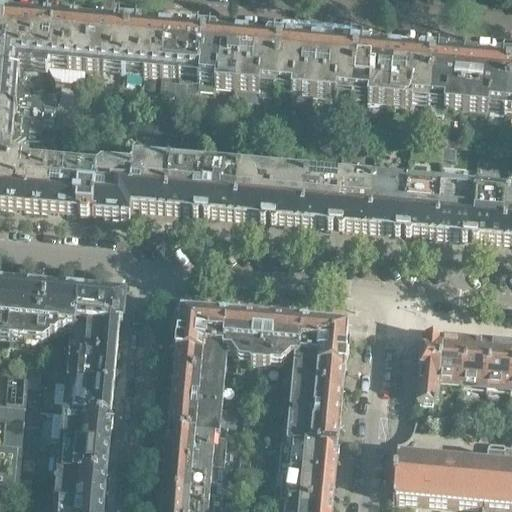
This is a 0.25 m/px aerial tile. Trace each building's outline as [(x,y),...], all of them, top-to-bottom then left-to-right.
[(7,61),(8,48),(1,47),(3,22),(0,21),(0,78),(14,80),(19,80),(19,72),(15,66),(15,62),(7,61)] [(48,69),(52,26),(3,22),(1,47),(8,48),(7,61),(15,62),(15,66),(19,72),(48,74),(48,69)] [(86,78),(90,30),(52,26),(48,69),(68,71),(68,76),(86,78)] [(124,76),(128,33),(125,33),(123,30),(116,29),(114,32),(90,30),(86,78),(104,79),(104,74),(124,76)] [(162,85),(166,37),(141,34),(139,31),(132,31),(130,33),(128,33),(124,76),(144,78),(144,83),(162,85)] [(200,83),(204,40),(201,40),(199,37),(192,36),(189,39),(166,37),(162,85),(180,86),(180,81),(200,83)] [(276,93),(281,47),(277,46),(275,43),(268,43),(265,45),(251,44),(247,44),(246,45),(239,45),(238,43),(234,43),(217,41),(215,38),(208,37),(206,40),(204,40),(200,83),(200,87),(216,88),(216,93),(260,97),(260,92),(276,93)] [(353,100),(357,54),(353,53),(351,50),(344,50),(342,52),(328,51),(323,51),(322,52),(315,52),(314,50),(310,50),(310,49),(294,48),(292,45),(285,44),(282,47),(281,47),(276,93),(293,95),(292,100),(336,104),(337,99),(353,100)] [(429,107),(433,61),(429,60),(427,57),(421,57),(418,59),(404,58),(400,58),(398,59),(392,58),(391,57),(386,57),(386,56),(370,55),(368,52),(361,51),(359,54),(357,54),(353,100),(369,102),(369,107),(412,111),(413,106),(429,107)] [(505,114),(510,68),(506,67),(504,64),(497,64),(495,66),(480,65),(476,65),(475,66),(468,65),(467,64),(463,64),(463,63),(446,62),(444,59),(437,58),(435,61),(433,61),(429,107),(445,109),(445,114),(489,118),(489,113),(505,114)] [(15,118),(17,100),(12,99),(14,80),(0,78),(0,155),(7,156),(9,136),(14,137),(13,141),(53,145),(54,134),(55,122),(43,121),(15,118)] [(56,110),(57,98),(45,97),(44,109),(56,110)] [(55,122),(56,110),(44,109),(43,121),(55,122)] [(67,123),(68,111),(56,110),(55,122),(67,123)] [(94,125),(95,113),(83,112),(82,124),(94,125)] [(158,126),(159,116),(150,116),(149,125),(158,126)] [(167,127),(168,117),(159,116),(158,126),(161,127),(167,127)] [(113,134),(115,122),(103,121),(102,133),(113,134)] [(66,135),(67,123),(55,122),(54,134),(66,135)] [(234,133),(235,123),(226,122),(225,132),(231,133),(234,133)] [(78,136),(79,124),(67,123),(66,135),(78,136)] [(243,134),(244,124),(235,123),(234,133),(243,134)] [(160,138),(161,127),(158,126),(149,125),(137,124),(136,136),(160,138)] [(172,140),(173,128),(167,127),(161,127),(160,138),(172,140)] [(184,141),(185,129),(173,128),(172,140),(184,141)] [(311,140),(312,130),(303,129),(302,139),(310,140),(311,140)] [(320,141),(321,131),(312,130),(311,140),(320,141)] [(241,146),(243,134),(234,133),(231,133),(230,145),(241,146)] [(254,135),(243,134),(241,146),(253,147),(254,135)] [(387,147),(388,137),(379,136),(378,146),(387,147)] [(396,148),(397,138),(388,137),(387,147),(389,147),(396,148)] [(309,152),(310,140),(302,139),(298,139),(297,151),(309,152)] [(321,153),(322,141),(320,141),(311,140),(310,140),(309,152),(321,153)] [(463,154),(464,144),(455,143),(454,153),(456,153),(463,154)] [(472,155),(473,145),(464,144),(463,154),(472,155)] [(376,158),(377,146),(365,145),(364,157),(376,158)] [(387,147),(378,146),(377,146),(376,158),(388,159),(389,147),(387,147)] [(443,164),(444,152),(432,151),(431,163),(443,164)] [(455,165),(456,153),(454,153),(444,152),(443,164),(455,165)] [(0,173),(5,174),(6,172),(11,167),(12,156),(7,156),(0,155),(0,173)] [(510,170),(511,158),(500,157),(499,169),(510,170)] [(0,212),(23,214),(26,173),(27,169),(11,167),(6,172),(5,174),(0,173),(0,212)] [(165,217),(169,171),(133,168),(132,178),(128,214),(130,214),(165,217)] [(58,218),(62,172),(44,170),(43,175),(26,173),(23,214),(58,218)] [(201,222),(205,175),(169,171),(165,217),(192,220),(192,221),(193,223),(197,224),(198,222),(201,222)] [(94,221),(97,180),(80,178),(81,174),(62,172),(58,218),(78,219),(80,222),(87,222),(89,220),(94,221)] [(128,214),(132,178),(98,175),(97,180),(94,221),(129,224),(130,214),(128,214)] [(234,223),(239,178),(205,175),(201,222),(202,222),(204,224),(207,225),(209,223),(209,221),(234,223)] [(302,230),(306,184),(239,178),(234,223),(259,226),(259,228),(260,229),(264,230),(266,228),(269,228),(269,229),(271,230),(274,231),(276,229),(276,227),(302,230)] [(369,236),(373,190),(306,184),(302,230),(326,232),(326,234),(328,236),(331,236),(333,234),(337,234),(337,235),(338,237),(342,237),(344,235),(344,233),(369,236)] [(436,242),(440,196),(373,190),(369,236),(394,238),(393,240),(395,242),(398,242),(400,240),(404,240),(404,241),(406,243),(409,243),(411,241),(411,239),(436,242)] [(503,248),(508,202),(440,196),(436,242),(461,244),(460,246),(462,248),(465,248),(467,246),(471,246),(471,247),(473,249),(476,249),(478,247),(478,246),(503,248)] [(511,202),(508,202),(503,248),(511,248),(511,202)] [(0,343),(7,344),(12,294),(0,292),(0,343)] [(42,324),(44,297),(12,294),(7,344),(37,347),(39,323),(42,324)] [(74,331),(77,300),(44,297),(42,324),(39,323),(37,347),(50,348),(50,345),(55,345),(59,341),(63,342),(69,337),(73,337),(74,337),(74,331)] [(122,328),(124,304),(77,300),(74,331),(119,335),(119,327),(122,328)] [(223,354),(226,323),(181,319),(180,320),(177,350),(223,354)] [(260,372),(264,326),(226,323),(223,354),(223,357),(230,358),(236,364),(249,365),(248,371),(260,372)] [(299,361),(302,330),(264,326),(260,372),(271,373),(271,367),(284,369),(291,363),(299,364),(299,361)] [(345,365),(347,335),(347,334),(302,330),(299,361),(345,365)] [(116,364),(119,335),(74,331),(74,337),(73,337),(72,352),(69,351),(68,360),(116,364)] [(436,410),(438,389),(442,343),(423,341),(417,409),(436,410)] [(462,391),(467,345),(442,343),(438,389),(462,391)] [(487,393),(491,347),(467,345),(462,391),(487,393)] [(511,395),(511,383),(511,348),(491,347),(487,393),(511,395)] [(220,383),(223,357),(223,354),(177,350),(175,350),(175,359),(174,359),(175,360),(175,363),(176,363),(175,379),(220,383)] [(113,394),(116,364),(68,360),(67,368),(70,369),(68,390),(113,394)] [(342,395),(345,365),(299,361),(299,364),(296,390),(342,395)] [(218,413),(220,383),(175,379),(172,409),(218,413)] [(110,423),(113,394),(68,390),(67,411),(63,410),(63,419),(66,419),(110,423)] [(339,424),(342,395),(296,390),(293,420),(339,424)] [(215,442),(218,413),(172,409),(169,438),(212,442),(215,442)] [(109,436),(112,434),(113,427),(110,425),(110,423),(66,419),(63,448),(108,452),(109,436)] [(337,453),(339,424),(293,420),(291,449),(296,450),(296,449),(337,453)] [(212,487),(215,455),(210,455),(212,442),(169,438),(169,441),(166,443),(165,449),(168,452),(164,496),(206,500),(208,487),(212,487)] [(105,481),(108,452),(63,448),(60,477),(105,481)] [(331,510),(335,466),(338,464),(339,458),(336,455),(337,453),(296,449),(296,450),(294,463),(290,462),(287,494),(291,494),(290,506),(331,510)] [(511,511),(511,456),(505,456),(505,453),(503,450),(490,449),(488,451),(486,471),(396,462),(393,506),(457,511),(511,511)] [(22,452),(0,450),(0,487),(19,489),(22,452)] [(250,475),(251,463),(239,461),(238,473),(250,475)] [(249,486),(250,475),(238,473),(237,485),(249,486)] [(102,510),(105,481),(60,477),(58,506),(102,510)] [(205,511),(206,500),(164,496),(162,511),(205,511)]
